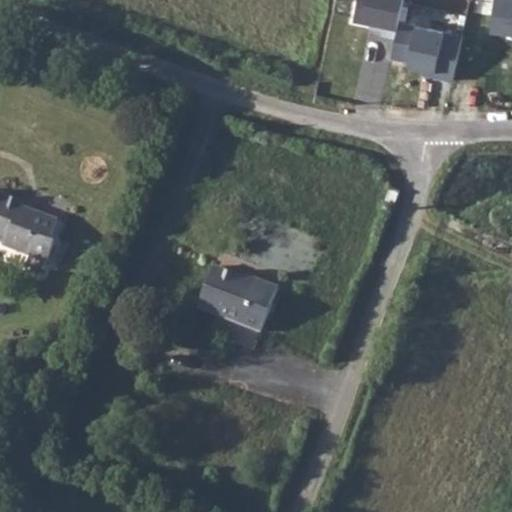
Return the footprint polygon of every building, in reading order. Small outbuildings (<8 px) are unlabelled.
[(337,0),(334,16),(354,20),(359,0),(337,0)] [(359,0),(355,21),(371,24),(383,27),(382,32),(381,36),(396,39),(404,0),(359,0)] [(495,0),(493,27),(510,28),(511,9),(511,3),(510,4),(510,0),(495,0)] [(415,26),(411,64),(428,65),(427,76),(461,79),(466,31),(415,26)] [(511,48),(499,50),(504,110),(511,108),(511,48)] [(15,250),(57,267),(65,249),(56,237),(63,219),(37,208),(34,212),(24,208),(26,199),(0,189),(0,238),(15,245),(15,250)] [(267,330),(285,283),(252,272),(250,276),(218,265),(203,304),(267,330)]
